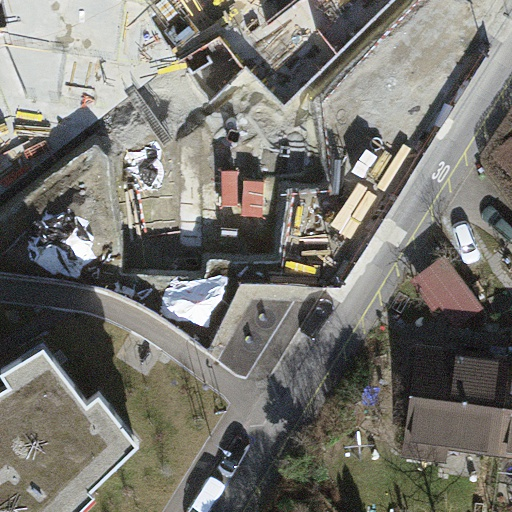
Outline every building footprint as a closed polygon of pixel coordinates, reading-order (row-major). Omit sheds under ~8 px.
[(0,0),(0,72),(95,54),(83,0),(0,0)] [(187,38),(153,249),(265,267),(299,56),(187,38)] [(491,449),(503,350),(413,339),(398,454),(446,460),(448,444),(491,449)] [(0,511),(66,511),(139,442),(100,391),(89,400),(42,343),(2,369),(10,382),(0,387),(0,511)] [(511,350),(503,350),(491,449),(511,451),(511,350)]
